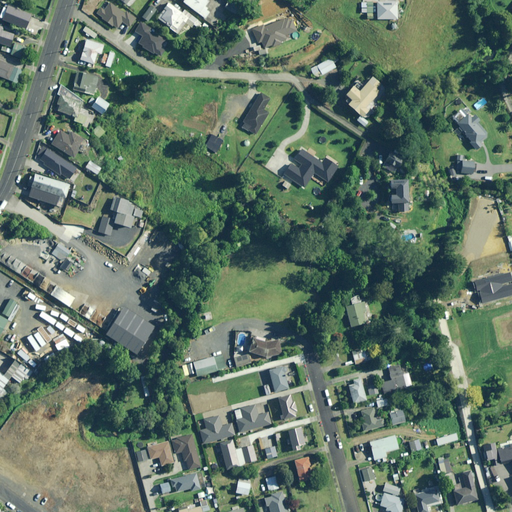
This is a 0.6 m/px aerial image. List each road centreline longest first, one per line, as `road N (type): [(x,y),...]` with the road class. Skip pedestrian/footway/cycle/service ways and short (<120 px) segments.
road 1 (tertiary): [(0,194),(67,0)]
road 2 (unknown): [(436,319),(491,511)]
road 3 (residential): [(309,354),(352,511)]
